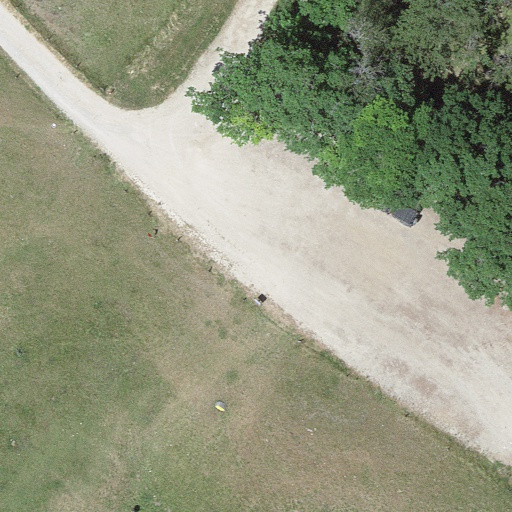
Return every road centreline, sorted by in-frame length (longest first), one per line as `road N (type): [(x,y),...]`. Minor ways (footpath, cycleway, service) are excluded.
road 1 (track): [(0,13),(511,445)]
road 2 (track): [(257,0),(151,147)]
